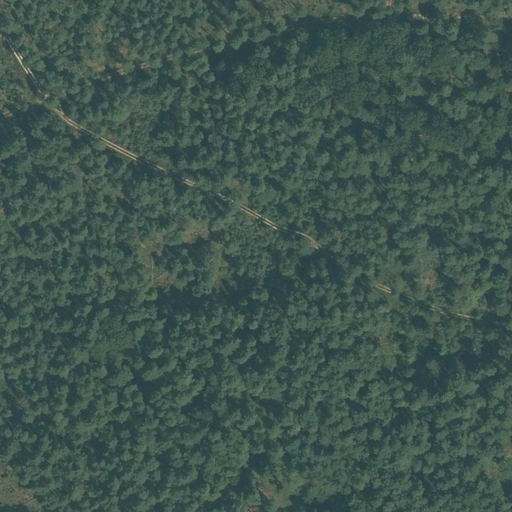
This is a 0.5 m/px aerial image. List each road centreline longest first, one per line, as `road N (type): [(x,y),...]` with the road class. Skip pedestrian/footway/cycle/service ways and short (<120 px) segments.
road 1 (track): [(0,28),(46,104),(116,156),(313,246),(376,287),(511,329)]
road 2 (track): [(385,0),(382,21),(219,46),(0,121)]
